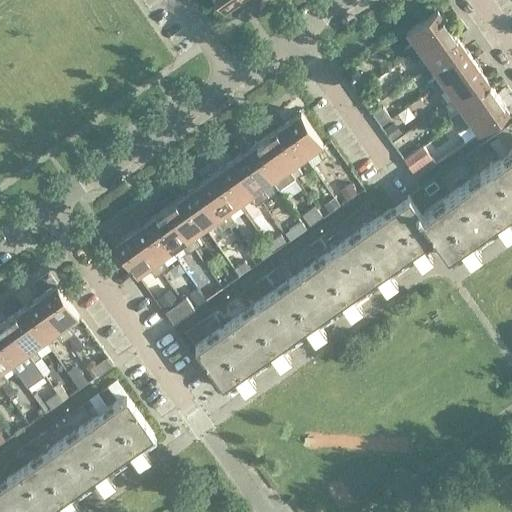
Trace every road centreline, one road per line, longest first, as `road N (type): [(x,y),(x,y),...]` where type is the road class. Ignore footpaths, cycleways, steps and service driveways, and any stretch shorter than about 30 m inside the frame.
road 1 (residential): [(511,234),(451,275),(419,275),(203,429)]
road 2 (residential): [(203,429),(50,211)]
road 3 (residential): [(50,211),(231,80)]
road 4 (residential): [(203,429),(87,511)]
road 5 (residential): [(231,80),(346,0)]
